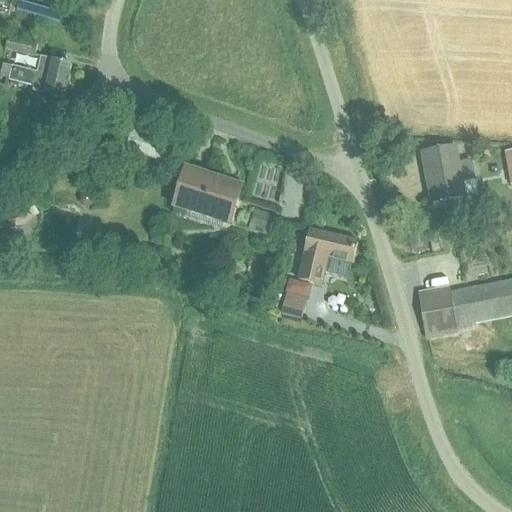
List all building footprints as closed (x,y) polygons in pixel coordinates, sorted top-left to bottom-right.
[(58,23),(63,9),(34,0),(22,0),(19,10),(58,23)] [(8,38),(5,52),(35,58),(38,44),(8,38)] [(10,80),(9,82),(35,88),(34,93),(63,100),(71,65),(43,59),(42,58),(39,71),(38,74),(12,68),(10,80)] [(471,165),(459,168),(455,150),(423,156),(428,181),(431,181),(435,202),(432,202),(433,206),(464,200),(461,185),(474,182),(471,165)] [(281,211),(302,215),(310,170),(289,167),(281,211)] [(188,175),(179,205),(177,212),(226,228),(228,221),(238,191),(188,175)] [(80,198),(80,203),(83,207),(88,207),(92,204),(92,199),(89,195),(84,195),(80,198)] [(14,210),(1,220),(12,234),(25,224),(14,210)] [(256,213),(249,230),(268,237),(275,219),(256,213)] [(328,260),(353,266),(358,243),(310,232),(299,281),(322,287),(328,260)] [(426,250),(424,236),(412,238),(415,252),(426,250)] [(511,283),(450,295),(449,289),(419,294),(427,340),(457,334),(456,328),(511,317),(511,283)] [(308,298),(287,293),(281,314),(302,319),(308,298)]
